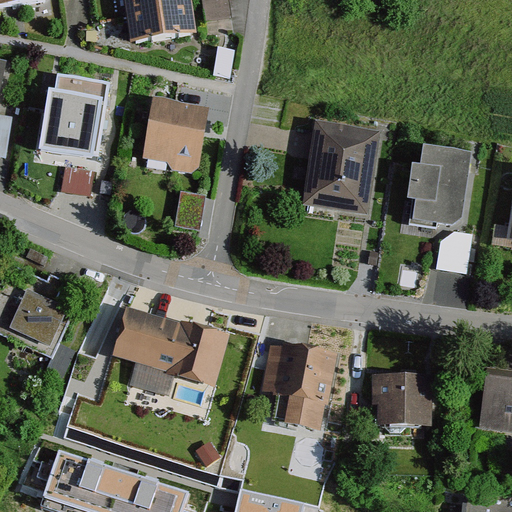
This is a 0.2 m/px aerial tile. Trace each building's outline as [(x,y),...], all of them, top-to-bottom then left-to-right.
[(0,0),(0,13),(54,6),(52,0),(0,0)] [(192,0),(124,0),(131,48),(198,38),(192,0)] [(226,0),(204,0),(209,24),(230,20),(226,0)] [(102,167),(116,87),(56,77),(42,157),(102,167)] [(199,175),(210,113),(157,103),(145,165),(199,175)] [(0,149),(8,151),(15,109),(0,107),(0,149)] [(365,218),(378,139),(317,129),(304,208),(365,218)] [(461,226),(472,159),(425,152),(414,218),(461,226)] [(203,221),(209,187),(185,182),(178,217),(203,221)] [(15,269),(0,298),(0,334),(51,360),(81,301),(15,269)] [(216,387),(230,337),(126,309),(112,360),(216,387)] [(319,428),(333,358),(274,346),(265,387),(292,393),(286,421),(319,428)] [(378,379),(378,428),(434,427),(434,379),(378,379)] [(511,432),(511,383),(491,382),(486,430),(511,432)] [(181,511),(188,494),(59,451),(44,496),(92,511),(181,511)] [(301,511),(304,505),(241,489),(234,511),(301,511)] [(511,511),(511,497),(468,494),(466,511),(511,511)]
